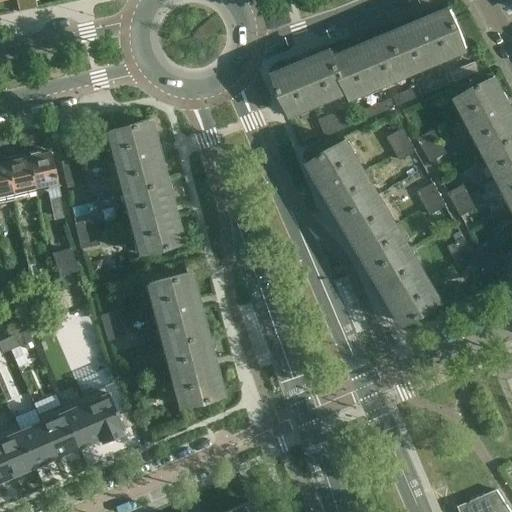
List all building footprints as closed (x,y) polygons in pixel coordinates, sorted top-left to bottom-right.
[(393,34),(409,72),(466,48),(466,46),(450,10),(393,34)] [(393,34),(336,58),(351,96),(409,72),(393,34)] [(466,46),(466,48),(473,63),(422,85),(425,94),(487,67),(475,43),(466,46)] [(351,96),(336,58),(333,51),(274,76),(290,114),(347,89),(350,96),(351,96)] [(511,139),(511,114),(493,78),(457,97),(487,153),(511,139)] [(393,96),(397,106),(422,95),(418,85),(393,96)] [(359,112),(363,121),(394,107),(390,99),(359,112)] [(318,120),(325,137),(350,126),(343,109),(318,120)] [(122,191),(162,182),(146,119),(107,129),(122,191)] [(398,138),(406,134),(403,127),(394,132),(398,138)] [(438,138),(433,130),(425,134),(428,140),(432,146),(439,142),(438,138)] [(394,132),(386,137),(393,149),(401,144),(398,138),(394,132)] [(450,132),(438,138),(439,142),(446,154),(447,153),(444,149),(455,143),(450,132)] [(406,134),(398,138),(401,144),(410,139),(406,134)] [(420,144),(428,140),(425,134),(417,139),(420,144)] [(404,150),(413,145),(410,139),(401,144),(404,150)] [(511,139),(487,153),(508,193),(511,199),(511,139)] [(428,140),(420,144),(423,150),(432,146),(428,140)] [(329,193),(342,215),(378,195),(345,141),(310,161),(329,193)] [(432,146),(435,152),(438,158),(446,154),(439,142),(432,146)] [(399,161),(408,156),(404,150),(401,144),(393,149),(399,161)] [(413,145),(404,150),(408,156),(416,152),(413,145)] [(427,156),(435,152),(432,146),(423,150),(427,156)] [(59,196),(59,194),(49,152),(38,154),(38,151),(28,153),(29,156),(26,157),(34,192),(46,189),(48,198),(59,196)] [(435,152),(427,156),(430,162),(438,158),(435,152)] [(13,197),(32,193),(34,192),(26,157),(17,159),(16,156),(6,158),(7,161),(5,162),(13,197)] [(78,157),(59,162),(66,189),(84,184),(78,157)] [(0,200),(13,197),(5,162),(0,162),(0,200)] [(122,191),(123,193),(139,253),(178,242),(165,193),(162,182),(122,191)] [(429,194),(437,190),(433,184),(425,188),(429,194)] [(464,184),(456,188),(459,195),(462,200),(471,196),(464,184)] [(418,193),(421,198),(425,204),(432,200),(429,194),(425,188),(418,193)] [(451,199),(459,195),(456,188),(448,193),(451,199)] [(437,190),(429,194),(432,200),(440,195),(437,190)] [(409,248),(378,195),(342,215),(360,245),(374,269),(409,248)] [(436,206),(444,201),(440,195),(432,200),(436,206)] [(459,195),(451,199),(454,205),(462,200),(459,195)] [(469,213),(477,208),(471,196),(462,200),(466,206),(469,213)] [(421,198),(413,203),(418,212),(425,208),(430,216),(431,215),(425,204),(421,198)] [(425,204),(431,215),(439,211),(436,206),(432,200),(425,204)] [(457,211),(466,206),(462,200),(454,205),(457,211)] [(444,201),(436,206),(439,211),(447,206),(444,201)] [(466,206),(457,211),(461,217),(469,213),(466,206)] [(74,223),(79,250),(98,247),(93,219),(74,223)] [(113,226),(116,239),(124,237),(120,224),(113,226)] [(459,248),(467,243),(463,237),(455,242),(459,248)] [(494,239),(486,244),(489,250),(493,256),(501,251),(494,239)] [(455,242),(447,247),(454,259),(462,254),(459,248),(455,242)] [(467,243),(459,248),(462,254),(470,249),(467,243)] [(481,254),(489,250),(486,244),(478,248),(481,254)] [(409,248),(374,269),(406,324),(441,303),(409,248)] [(466,260),(474,255),(470,249),(462,254),(466,260)] [(68,250),(53,254),(59,275),(74,271),(68,250)] [(489,250),(481,254),(484,260),(493,256),(489,250)] [(499,267),(507,263),(501,251),(493,256),(496,261),(499,267)] [(461,270),(469,266),(466,260),(462,254),(454,259),(461,270)] [(474,255),(466,260),(469,266),(477,261),(474,255)] [(488,266),(496,261),(493,256),(484,260),(488,266)] [(88,263),(92,275),(103,271),(99,260),(88,263)] [(496,261),(488,266),(491,272),(499,267),(496,261)] [(74,271),(59,275),(63,286),(78,282),(74,271)] [(163,344),(202,334),(186,272),(147,283),(163,344)] [(125,337),(117,310),(99,315),(106,342),(125,337)] [(57,317),(49,320),(54,331),(62,328),(57,317)] [(49,320),(41,324),(46,335),(54,331),(49,320)] [(202,334),(163,344),(179,405),(218,395),(202,334)] [(13,337),(5,340),(9,351),(17,348),(13,337)] [(5,340),(0,341),(0,351),(1,354),(9,351),(5,340)] [(120,374),(130,400),(164,385),(162,379),(146,385),(138,367),(120,374)] [(105,386),(81,396),(99,439),(101,443),(103,442),(109,439),(119,435),(122,434),(121,431),(123,430),(105,386)] [(60,405),(59,406),(78,448),(92,442),(98,440),(99,439),(81,396),(60,405)] [(37,415),(36,415),(37,418),(38,420),(39,422),(55,458),(56,458),(63,455),(78,448),(59,406),(37,415)] [(123,413),(119,415),(124,429),(129,427),(130,427),(133,425),(128,411),(123,413)] [(32,425),(19,431),(34,467),(48,461),(55,458),(39,422),(32,425)] [(16,424),(0,430),(0,449),(12,476),(19,473),(33,467),(34,467),(19,431),(18,428),(16,424)] [(0,449),(0,481),(4,480),(12,476),(0,449)] [(511,511),(502,498),(497,490),(459,506),(461,511),(511,511)] [(253,511),(249,501),(224,511),(253,511)]
